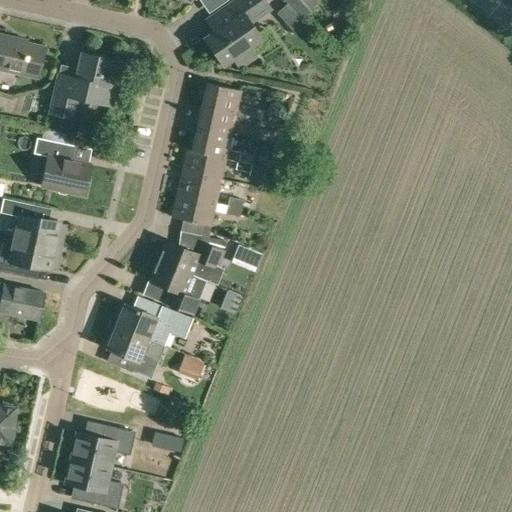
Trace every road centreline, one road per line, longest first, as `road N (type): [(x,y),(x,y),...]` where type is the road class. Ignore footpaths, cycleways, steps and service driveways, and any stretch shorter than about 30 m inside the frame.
road 1 (residential): [(55,347),(69,331),(79,293),(143,226),(178,69),(157,31),(16,0)]
road 2 (residential): [(55,347),(60,372),(29,511)]
